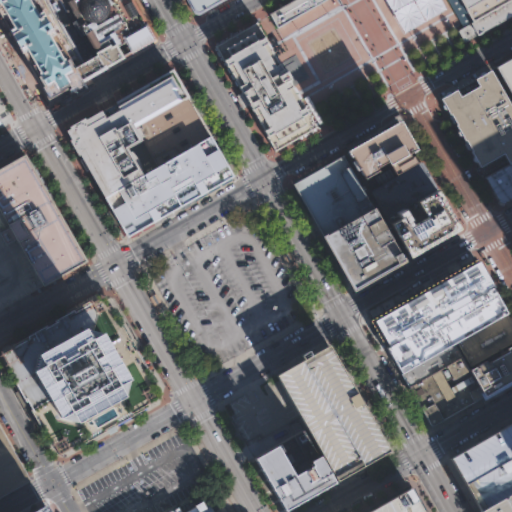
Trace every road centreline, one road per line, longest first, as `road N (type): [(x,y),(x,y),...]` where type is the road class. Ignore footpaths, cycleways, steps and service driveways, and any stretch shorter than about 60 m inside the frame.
road 1 (tertiary): [(344,314),(455,511)]
road 2 (secondary): [(511,400),(316,511)]
road 3 (residential): [(412,91),(511,269)]
road 4 (secondary): [(192,401),(344,314)]
road 5 (residential): [(265,177),(115,262)]
road 6 (residential): [(37,125),(186,40)]
road 7 (residential): [(412,91),(265,177)]
road 8 (secondary): [(344,314),(491,231)]
road 9 (secondary): [(52,481),(192,401)]
road 10 (tertiary): [(192,401),(115,262)]
road 11 (secondary): [(186,40),(265,177)]
road 12 (secondary): [(265,177),(344,314)]
road 13 (tertiary): [(115,262),(37,125)]
road 14 (residential): [(115,262),(0,327)]
road 15 (tertiary): [(257,511),(192,401)]
